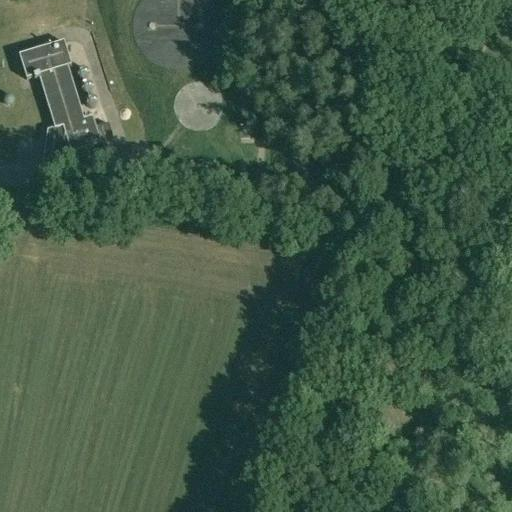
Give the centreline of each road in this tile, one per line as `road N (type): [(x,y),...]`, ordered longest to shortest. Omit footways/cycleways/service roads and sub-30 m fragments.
road 1 (track): [(362,511),(437,231),(511,9)]
road 2 (track): [(437,231),(234,202),(152,176),(0,177)]
